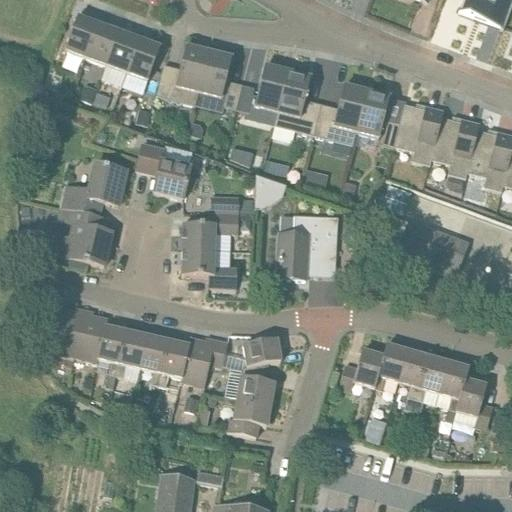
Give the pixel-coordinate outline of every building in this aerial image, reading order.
[(511,0),(463,0),(457,15),(502,32),(511,5),(511,0)] [(85,62),(97,27),(77,20),(64,54),(85,62)] [(105,69),(118,35),(97,27),(85,62),(105,69)] [(126,77),(138,42),(118,35),(105,69),(126,77)] [(138,42),(126,77),(147,84),(159,50),(138,42)] [(194,109),(198,96),(208,55),(185,49),(179,73),(162,68),(155,99),(194,109)] [(198,96),(221,102),(231,61),(208,55),(198,96)] [(276,116),(287,75),(264,69),(253,110),(276,116)] [(312,139),(320,108),(304,104),(310,80),(287,75),(276,116),(273,129),(312,139)] [(235,113),(241,88),(229,85),(223,110),(235,113)] [(79,101),(91,105),(96,92),(84,87),(79,101)] [(245,125),(254,91),(241,88),(233,122),(245,125)] [(352,149),(355,136),(365,94),(343,89),(337,112),(320,108),(312,139),(352,149)] [(355,136),(378,142),(388,100),(365,94),(355,136)] [(93,107),(105,111),(108,103),(96,99),(93,107)] [(404,108),(399,127),(393,151),(413,156),(411,165),(429,170),(430,164),(441,121),(443,115),(425,110),(424,113),(404,108)] [(135,125),(147,129),(150,116),(138,113),(135,125)] [(465,183),(466,177),(477,134),(479,128),(461,123),(460,126),(441,121),(430,164),(449,168),(447,178),(465,183)] [(381,149),(393,152),(393,151),(399,127),(387,124),(386,127),(381,149)] [(202,133),(199,128),(191,126),(190,127),(188,138),(200,142),(202,133)] [(501,196),(502,190),(511,150),(511,140),(496,136),(496,139),(477,134),(466,177),(485,181),(483,191),(501,196)] [(190,171),(189,173),(162,166),(164,155),(142,148),(135,175),(156,179),(152,197),(182,204),(185,191),(193,194),(198,173),(190,171)] [(511,192),(511,150),(502,190),(511,192)] [(240,154),(232,151),(229,162),(237,165),(240,154)] [(263,174),(274,177),(277,166),(265,163),(263,174)] [(125,174),(106,170),(94,167),(87,195),(65,190),(60,211),(75,215),(97,220),(100,206),(117,210),(125,174)] [(301,186),(312,188),(316,175),(305,172),(301,186)] [(256,179),(255,191),(267,183),(256,179)] [(448,179),(446,190),(460,193),(463,183),(448,179)] [(341,199),(352,202),(356,187),(344,184),(341,199)] [(402,219),(411,196),(388,188),(380,210),(402,219)] [(211,217),(237,218),(238,201),(211,200),(211,217)] [(238,201),(237,218),(253,218),(253,213),(253,202),(238,201)] [(105,222),(97,220),(75,215),(68,242),(60,239),(56,259),(103,270),(111,237),(102,234),(105,222)] [(237,238),(237,218),(211,217),(210,228),(182,227),(181,253),(215,254),(216,238),(237,238)] [(276,283),(304,284),(306,259),(326,260),(328,221),(293,219),(292,238),(278,237),(276,283)] [(468,248),(407,225),(390,219),(381,245),(398,251),(395,259),(455,282),(468,248)] [(215,272),(215,254),(181,253),(180,279),(207,280),(207,291),(235,293),(237,273),(215,272)] [(73,362),(83,317),(59,312),(55,331),(49,357),(73,362)] [(97,364),(105,330),(107,323),(83,317),(73,362),(96,368),(97,364)] [(105,330),(97,364),(110,367),(105,391),(112,392),(115,380),(126,335),(105,330)] [(139,373),(146,340),(126,335),(115,380),(123,382),(125,370),(139,373)] [(157,389),(167,345),(146,340),(139,373),(152,376),(149,387),(157,389)] [(208,369),(213,347),(189,342),(188,349),(180,383),(181,383),(181,386),(204,392),(209,369),(208,369)] [(221,371),(222,366),(227,346),(214,343),(213,347),(208,369),(209,369),(221,371)] [(246,371),(268,367),(280,365),(276,343),(242,349),(246,371)] [(180,383),(188,349),(167,345),(157,389),(165,391),(167,380),(180,383)] [(396,387),(406,354),(385,348),(382,360),(372,393),(374,393),(371,404),(378,406),(382,396),(385,384),(396,387)] [(372,393),(382,360),(361,354),(356,372),(344,369),(338,391),(350,395),(352,387),(372,393)] [(411,416),(426,360),(406,354),(396,387),(409,391),(406,403),(403,413),(411,416)] [(438,399),(447,366),(426,360),(411,416),(418,418),(425,395),(438,399)] [(455,416),(465,383),(468,372),(447,366),(438,399),(450,403),(447,414),(455,416)] [(235,404),(269,411),(273,387),(265,385),(268,367),(246,371),(242,372),(235,404)] [(327,387),(335,390),(339,375),(331,372),(327,387)] [(82,390),(91,392),(94,380),(85,379),(82,390)] [(493,412),(480,408),(485,389),(465,383),(455,416),(477,422),(474,431),(486,434),(493,412)] [(183,413),(194,416),(197,402),(186,399),(183,413)] [(203,409),(214,411),(216,402),(205,400),(203,409)] [(107,416),(119,420),(123,408),(111,404),(107,416)] [(235,404),(233,411),(231,425),(228,424),(225,436),(255,442),(257,429),(265,431),(269,411),(235,404)] [(196,427),(206,428),(209,414),(199,412),(196,427)] [(149,427),(163,429),(165,417),(151,415),(149,427)] [(492,427),(505,431),(509,418),(496,415),(492,427)] [(497,440),(496,453),(504,453),(505,440),(497,440)] [(443,464),(445,455),(433,453),(431,462),(443,465),(443,464)] [(223,480),(197,476),(195,487),(221,491),(223,480)] [(190,511),(195,483),(159,477),(154,511),(190,511)]
